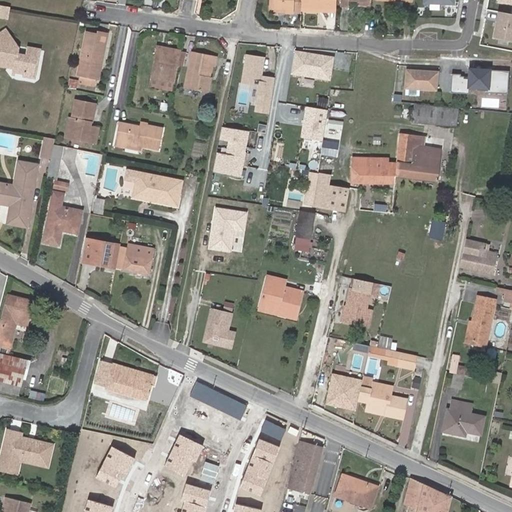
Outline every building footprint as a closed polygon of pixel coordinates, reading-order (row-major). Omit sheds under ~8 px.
[(267,0),(267,10),(298,12),(298,10),(298,0),(267,0)] [(333,0),(298,0),(298,10),(333,12),(333,0)] [(8,7),(0,5),(0,17),(6,19),(8,7)] [(511,14),(499,12),(494,36),(511,39),(511,14)] [(17,49),(4,30),(0,32),(0,66),(13,68),(13,72),(23,74),(22,76),(33,78),(38,50),(27,48),(26,56),(16,54),(17,49)] [(79,75),(81,76),(80,81),(94,84),(95,79),(97,79),(100,62),(99,62),(101,47),(103,48),(106,34),(97,32),(97,34),(87,32),(79,75)] [(174,83),(181,51),(156,46),(149,86),(171,90),(172,83),(174,83)] [(332,57),(295,51),(291,72),(328,79),(332,57)] [(211,79),(208,78),(211,67),(214,67),(215,58),(191,53),(184,87),(208,93),(211,79)] [(261,77),(264,58),(246,55),(242,82),(253,84),(253,79),(260,81),(255,110),(269,113),(274,79),(261,77)] [(438,60),(420,59),(420,62),(406,62),(405,81),(436,82),(438,60)] [(507,72),(468,69),(467,79),(462,78),(462,77),(458,77),(458,75),(450,74),(449,92),(466,93),(467,87),(475,88),(475,84),(486,85),(485,93),(505,94),(507,72)] [(75,88),(76,80),(68,79),(67,87),(75,88)] [(249,106),(251,88),(241,87),(239,105),(249,106)] [(66,136),(95,142),(98,128),(89,125),(90,121),(92,121),(95,104),(76,100),(72,118),(70,117),(66,136)] [(166,111),(168,104),(161,102),(159,110),(166,111)] [(287,120),(288,113),(302,115),(302,103),(279,102),(278,119),(287,120)] [(445,109),(413,104),(411,120),(417,121),(432,123),(433,123),(443,125),(445,109)] [(341,121),(327,119),(326,128),(340,130),(341,121)] [(251,146),(249,165),(268,167),(274,123),(260,121),(256,146),(251,146)] [(130,122),(129,126),(119,124),(114,145),(126,147),(126,144),(158,151),(162,129),(130,122)] [(216,155),(212,174),(241,179),(246,154),(244,153),(248,132),(222,127),(219,142),(228,144),(225,157),(216,155)] [(398,131),(393,161),(394,176),(435,182),(439,150),(423,148),(425,135),(404,132),(398,131)] [(54,145),(55,138),(46,137),(41,159),(50,160),(51,158),(54,145)] [(62,147),(54,145),(51,158),(60,160),(62,147)] [(50,160),(47,178),(55,180),(56,180),(60,160),(51,158),(50,160)] [(393,175),(394,176),(393,161),(384,161),(384,158),(349,158),(349,183),(392,184),(393,175)] [(25,227),(37,165),(17,161),(13,185),(0,183),(0,203),(9,205),(6,224),(25,227)] [(332,172),(333,166),(320,163),(319,170),(332,172)] [(136,183),(132,199),(179,208),(184,182),(128,169),(126,181),(136,183)] [(309,173),(303,203),(311,205),(316,174),(309,173)] [(316,174),(311,205),(343,210),(347,190),(328,186),(329,176),(316,174)] [(248,183),(262,185),(263,177),(249,175),(248,183)] [(56,180),(55,180),(53,188),(65,191),(67,182),(56,180)] [(57,244),(60,229),(75,232),(80,210),(60,206),(62,194),(53,192),(42,241),(57,244)] [(96,198),(93,212),(101,214),(104,200),(96,198)] [(228,251),(236,213),(218,210),(210,247),(228,251)] [(299,211),(295,237),(309,238),(313,213),(299,211)] [(441,241),(445,225),(432,222),(428,237),(441,241)] [(309,238),(295,237),(293,249),(307,251),(309,238)] [(84,262),(108,267),(112,243),(88,239),(84,262)] [(478,243),(463,239),(458,265),(492,273),(496,252),(483,249),(484,246),(484,244),(478,243)] [(115,268),(119,245),(112,243),(108,267),(115,268)] [(127,246),(122,270),(149,275),(153,248),(127,244),(127,246)] [(259,310),(296,318),(302,291),(284,287),(285,280),(267,276),(259,310)] [(372,284),(356,280),(353,292),(349,291),(346,308),(343,324),(362,328),(366,312),(369,296),(372,284)] [(377,297),(380,286),(372,284),(369,296),(377,297)] [(12,322),(14,323),(26,326),(32,301),(8,295),(0,327),(0,345),(5,347),(12,322)] [(477,297),(472,323),(469,323),(464,344),(485,349),(496,301),(477,297)] [(373,313),(366,312),(362,328),(369,330),(373,313)] [(229,318),(210,314),(203,346),(230,351),(233,336),(225,335),(229,318)] [(8,348),(14,323),(12,322),(5,347),(8,348)] [(366,355),(367,348),(360,346),(359,353),(366,355)] [(385,361),(387,352),(376,350),(368,348),(367,348),(366,357),(385,361)] [(26,357),(0,351),(0,387),(17,392),(26,357)] [(385,361),(395,363),(397,354),(387,352),(385,361)] [(411,371),(414,358),(397,354),(395,363),(395,367),(411,371)] [(104,386),(147,397),(153,373),(102,359),(90,398),(101,401),(104,386)] [(466,371),(449,367),(447,374),(454,375),(464,378),(465,378),(466,371)] [(362,380),(332,374),(325,405),(356,411),(358,402),(362,380)] [(63,379),(48,375),(44,389),(60,393),(63,379)] [(464,378),(454,375),(451,389),(461,391),(464,378)] [(362,380),(358,402),(368,404),(366,414),(402,420),(406,401),(389,397),(391,389),(371,385),(372,379),(363,378),(362,380)] [(416,390),(419,381),(413,379),(410,389),(416,390)] [(247,405),(197,382),(190,396),(240,419),(247,405)] [(100,402),(94,428),(128,435),(130,429),(136,430),(140,410),(100,402)] [(457,435),(459,431),(478,434),(482,417),(467,415),(469,406),(450,402),(448,411),(446,411),(441,432),(457,435)] [(285,429),(266,421),(261,431),(281,440),(285,429)] [(0,446),(0,468),(9,470),(13,453),(25,456),(24,459),(44,464),(49,442),(30,438),(30,440),(25,439),(25,436),(18,435),(18,431),(4,428),(0,446)] [(203,447),(180,436),(166,465),(184,473),(191,459),(196,462),(203,447)] [(279,448),(259,440),(240,488),(260,496),(279,448)] [(320,447),(297,441),(285,487),(308,493),(320,447)] [(135,459),(111,446),(95,477),(115,487),(123,472),(127,474),(135,459)] [(9,470),(14,471),(17,458),(24,459),(25,456),(13,453),(9,470)] [(375,486),(342,473),(334,494),(368,506),(375,486)] [(415,481),(410,479),(403,504),(410,505),(408,510),(409,511),(445,511),(450,497),(426,486),(418,482),(415,481)] [(203,511),(210,490),(185,483),(180,501),(184,502),(180,511),(203,511)] [(5,511),(28,511),(31,504),(6,498),(4,506),(7,507),(6,511),(5,511)] [(111,511),(113,507),(87,500),(84,511),(111,511)]
